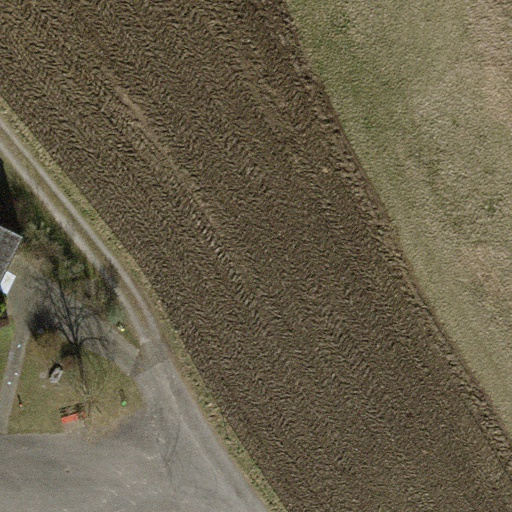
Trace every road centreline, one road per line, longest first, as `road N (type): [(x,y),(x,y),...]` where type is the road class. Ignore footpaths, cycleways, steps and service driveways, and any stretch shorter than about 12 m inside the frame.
road 1 (track): [(0,128),(116,293),(250,511)]
road 2 (track): [(0,490),(245,502)]
